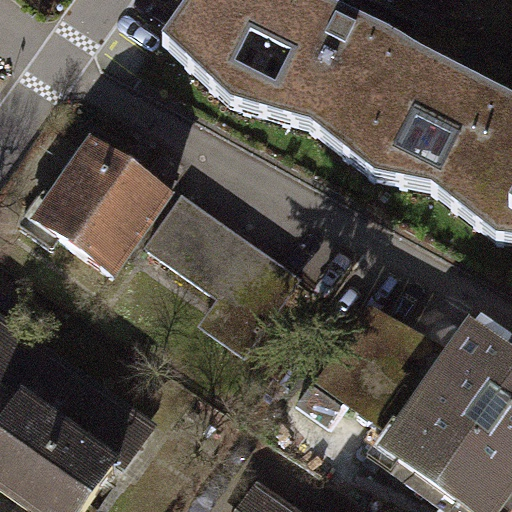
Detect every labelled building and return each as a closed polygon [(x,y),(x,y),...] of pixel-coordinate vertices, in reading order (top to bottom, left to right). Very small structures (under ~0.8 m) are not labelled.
[(511,108),(294,0),(199,0),(163,50),(231,112),(314,137),(380,187),(432,198),(498,248),(511,249),(511,108)] [(97,160),(39,242),(121,300),(147,262),(179,217),(97,160)] [(302,293),(184,211),(179,217),(147,262),(218,312),(201,337),(248,370),(302,293)] [(0,504),(11,511),(91,511),(150,425),(0,324),(0,423),(0,424),(0,504)] [(511,511),(511,363),(479,339),(387,462),(453,511),(511,511)] [(242,511),(296,511),(261,486),(242,511)]
